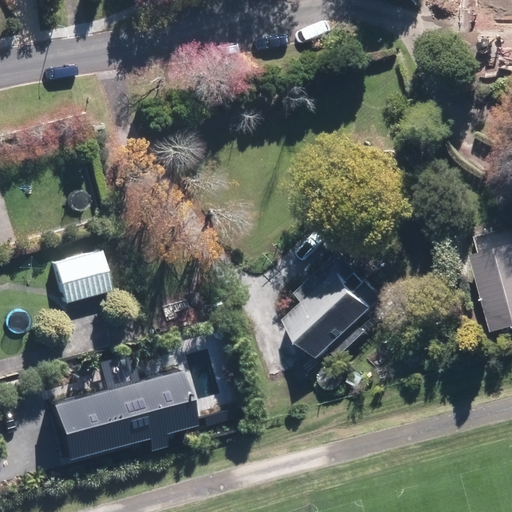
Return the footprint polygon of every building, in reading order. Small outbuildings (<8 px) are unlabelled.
[(511,0),(470,0),(470,9),(501,10),(500,58),(511,58),(511,0)] [(479,251),(476,252),(495,330),(511,326),(511,216),(473,226),(479,251)] [(100,248),(51,264),(63,301),(112,285),(100,248)] [(385,297),(340,251),(295,291),(304,301),(286,317),(321,355),(385,297)] [(39,396),(57,461),(140,438),(143,450),(169,442),(166,431),(200,421),(182,356),(39,396)] [(5,473),(0,474),(0,493),(10,490),(5,473)]
